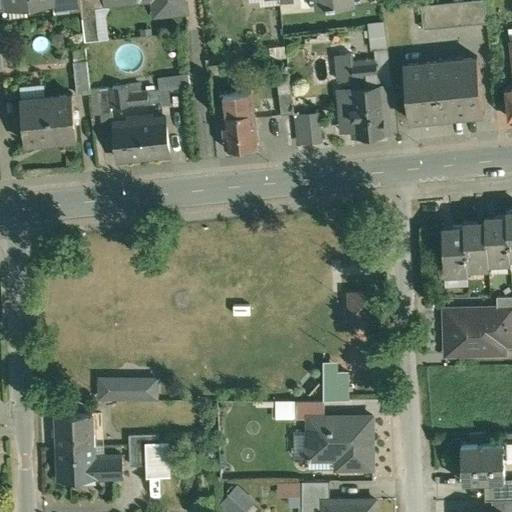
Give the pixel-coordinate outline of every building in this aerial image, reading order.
[(81,0),(69,0),(71,10),(83,9),(81,0)] [(96,0),(82,0),(83,9),(84,17),(98,15),(97,2),(96,0)] [(185,0),(109,0),(109,1),(118,0),(155,0),(157,12),(187,9),(185,0)] [(485,0),(460,0),(422,4),(425,27),(488,21),(485,0)] [(363,21),(367,49),(383,47),(380,19),(363,21)] [(478,57),(405,64),(411,119),(483,112),(478,57)] [(88,58),(75,59),(78,91),(92,90),(88,58)] [(391,58),(354,62),(355,78),(379,76),(380,85),(394,84),(391,58)] [(129,91),(128,83),(116,85),(117,105),(162,100),(161,88),(129,91)] [(116,85),(103,86),(106,110),(118,109),(117,105),(116,85)] [(370,87),(354,89),(355,97),(353,97),(353,106),(343,107),(345,127),(356,126),(357,134),(375,133),(375,134),(376,135),(377,136),(378,137),(380,137),(382,137),(384,136),(385,135),(386,134),(386,131),(389,131),(384,94),(371,95),(370,87)] [(254,90),(221,93),(226,147),(259,143),(254,90)] [(75,91),(23,97),(27,140),(79,134),(75,91)] [(317,140),(316,110),(291,111),(293,141),(317,140)] [(167,116),(115,121),(119,157),(171,152),(167,116)] [(508,215),(486,216),(487,220),(489,261),(510,259),(510,255),(508,215)] [(487,220),(465,221),(465,226),(468,266),(489,265),(489,261),(487,220)] [(465,226),(443,227),(446,271),(468,270),(468,266),(465,226)] [(374,328),(378,292),(344,289),(340,325),(374,328)] [(511,307),(445,310),(447,354),(504,352),(503,328),(511,327),(511,307)] [(338,371),(326,371),(326,399),(338,399),(338,371)] [(122,377),(101,377),(101,396),(158,396),(158,377),(138,377),(135,381),(126,381),(122,377)] [(326,399),(296,399),(296,416),(309,416),(309,414),(326,414),(326,399)] [(94,412),(57,413),(59,445),(95,444),(94,412)] [(326,414),(309,414),(309,416),(310,449),(338,449),(338,466),(373,465),(374,415),(326,414)] [(159,440),(159,432),(131,433),(132,442),(171,442),(170,440),(159,440)] [(171,442),(132,442),(132,464),(171,463),(171,442)] [(504,443),(460,445),(463,482),(485,482),(505,481),(505,480),(504,443)] [(95,444),(59,445),(60,477),(96,476),(96,454),(95,444)] [(123,453),(96,454),(96,476),(124,475),(123,453)] [(285,495),(285,505),(297,505),(295,477),(273,478),(274,495),(285,495)] [(331,479),(303,479),(303,511),(322,511),(323,499),(331,498),(331,479)] [(511,479),(505,480),(505,481),(485,482),(485,500),(509,499),(511,498),(511,479)] [(228,511),(240,511),(252,499),(233,482),(216,501),(228,511)] [(331,498),(323,499),(322,511),(376,511),(377,498),(331,498)]
